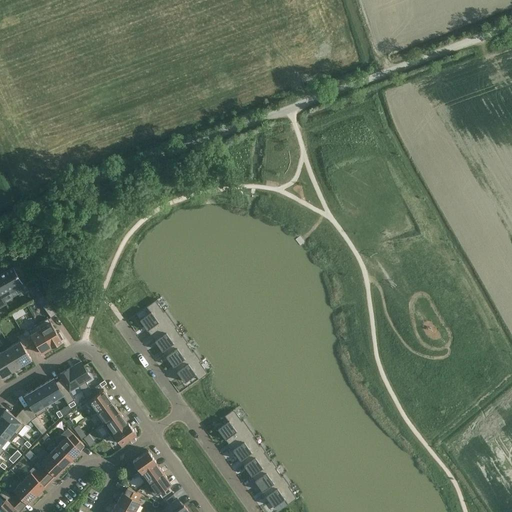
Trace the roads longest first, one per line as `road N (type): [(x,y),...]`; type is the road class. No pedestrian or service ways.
road 1 (unclassified): [(0,232),(106,171),(511,21)]
road 2 (residential): [(0,395),(83,349),(151,432)]
road 3 (residential): [(182,409),(255,511)]
